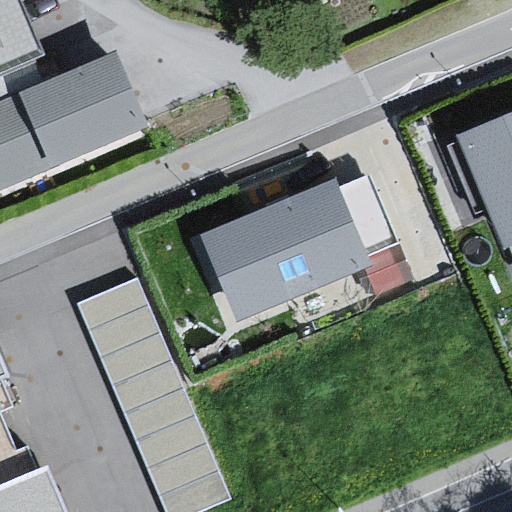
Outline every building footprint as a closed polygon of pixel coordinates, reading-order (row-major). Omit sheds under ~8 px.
[(0,64),(9,60),(0,41),(0,64)] [(122,69),(0,115),(0,200),(151,139),(122,69)] [(511,127),(463,148),(511,262),(511,261),(511,127)] [(370,179),(209,246),(245,331),(377,277),(370,261),(400,249),(370,179)] [(82,293),(101,338),(161,313),(142,268),(82,293)] [(66,511),(0,352),(0,511),(66,511)]
